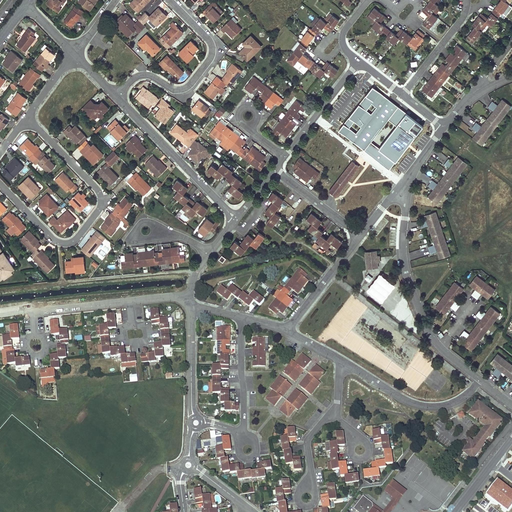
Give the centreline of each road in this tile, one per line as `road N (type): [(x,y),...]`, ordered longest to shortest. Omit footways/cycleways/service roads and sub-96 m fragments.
road 1 (residential): [(478,379),(449,402),(420,405),(286,329)]
road 2 (residential): [(403,189),(406,276),(430,336),(478,379)]
road 3 (residential): [(115,95),(139,74),(185,89),(211,60),(209,39),(171,0)]
road 4 (residential): [(188,296),(32,311),(34,335)]
road 5 (residential): [(235,218),(115,95)]
road 6 (residential): [(0,183),(50,236),(68,242),(98,210),(97,188)]
road 7 (residential): [(190,305),(189,461)]
road 8 (residential): [(359,61),(273,170)]
